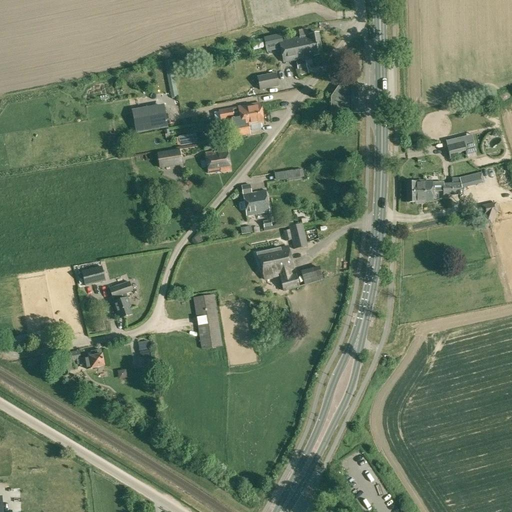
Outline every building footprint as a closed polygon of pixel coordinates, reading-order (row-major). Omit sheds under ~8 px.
[(297,11),(296,5),(287,7),(288,13),(297,11)] [(279,43),(281,53),(321,45),(318,33),(309,35),(310,36),(309,36),(292,39),(282,41),(282,42),(279,43)] [(265,39),(267,46),(279,43),(282,42),(282,41),(281,36),(265,39)] [(252,41),(254,50),(254,49),(264,47),(262,39),(252,41)] [(321,45),(281,53),(284,63),(314,56),(314,57),(323,55),(321,45)] [(296,63),(298,70),(307,68),(306,61),(296,63)] [(260,90),(278,86),(276,74),(258,78),(260,90)] [(352,113),(364,113),(364,85),(351,85),(351,87),(338,87),(331,97),(331,113),(351,112),(352,113)] [(237,108),(222,110),(223,115),(224,120),(233,118),(262,114),(260,103),(237,108)] [(136,133),(167,127),(164,105),(132,111),(136,133)] [(264,124),(262,114),(233,119),(234,125),(240,123),(241,128),(264,124)] [(235,130),(236,137),(245,135),(243,128),(235,130)] [(179,137),(180,145),(196,142),(194,135),(179,137)] [(221,141),(222,148),(230,147),(229,140),(221,141)] [(447,146),(450,160),(467,156),(464,142),(459,143),(447,146)] [(221,173),(231,171),(227,150),(217,152),(206,154),(209,174),(220,172),(221,173)] [(178,151),(158,155),(160,161),(161,168),(181,164),(178,151)] [(459,178),(460,178),(461,183),(462,188),(484,183),(481,172),(459,178)] [(407,183),(407,192),(432,191),(432,183),(416,183),(407,183)] [(443,184),(443,195),(460,195),(460,183),(452,183),(443,184)] [(242,187),(247,216),(269,212),(266,191),(252,194),(250,186),(242,187)] [(432,191),(407,192),(407,202),(416,202),(416,201),(432,201),(432,194),(432,191)] [(484,206),(486,217),(485,220),(491,222),(492,216),(498,215),(495,203),(484,206)] [(272,227),(264,228),(265,231),(288,227),(289,226),(288,223),(274,225),(274,226),(272,227)] [(308,246),(303,224),(302,224),(289,226),(288,227),(289,230),(292,240),(294,249),(308,246)] [(292,240),(289,230),(283,231),(286,241),(292,240)] [(198,235),(194,239),(197,244),(202,241),(198,235)] [(296,275),(291,276),(290,270),(294,269),(288,245),(257,253),(265,280),(278,276),(277,274),(281,273),(282,279),(281,280),(284,291),(299,286),(296,275)] [(101,267),(82,272),(86,286),(105,281),(101,267)] [(133,291),(130,282),(117,286),(118,287),(110,290),(120,318),(132,314),(129,307),(131,306),(128,298),(126,293),(133,291)] [(193,298),(201,350),(223,346),(214,295),(193,298)] [(48,358),(49,365),(65,363),(66,368),(74,367),(73,361),(75,361),(76,365),(86,363),(87,370),(104,366),(101,350),(91,352),(92,357),(81,359),(80,351),(63,354),(64,355),(48,358)]
